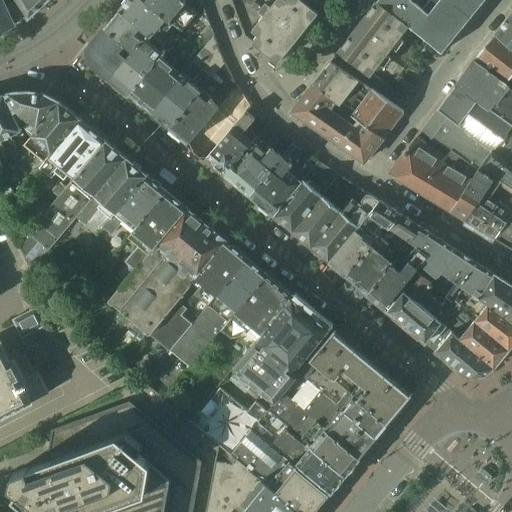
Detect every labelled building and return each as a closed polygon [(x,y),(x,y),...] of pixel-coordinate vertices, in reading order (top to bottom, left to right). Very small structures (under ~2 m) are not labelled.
[(0,0),(0,29),(16,21),(5,0),(0,0)] [(20,0),(10,0),(6,2),(16,21),(28,16),(31,14),(20,0)] [(20,0),(31,14),(45,0),(20,0)] [(145,0),(127,0),(121,8),(143,27),(153,35),(163,24),(166,26),(171,21),(145,0)] [(145,0),(171,21),(182,30),(199,11),(184,0),(145,0)] [(184,0),(199,11),(203,6),(201,0),(184,0)] [(257,36),(253,42),(278,63),(319,12),(304,0),(286,0),(285,0),(276,0),(251,31),(257,36)] [(377,0),(340,49),(339,51),(371,75),(373,72),(391,49),(410,25),(377,0)] [(377,0),(410,25),(427,39),(440,49),(443,51),(445,49),(451,41),(484,0),(377,0)] [(121,8),(107,26),(134,49),(143,38),(137,33),(143,27),(121,8)] [(475,61),(457,85),(477,99),(511,124),(511,12),(497,33),(511,45),(511,89),(511,90),(508,88),(475,61)] [(107,26),(89,49),(90,60),(92,62),(111,77),(134,49),(107,26)] [(211,28),(200,40),(205,45),(214,35),(211,28)] [(484,49),(475,61),(508,88),(511,82),(511,45),(497,33),(484,49)] [(134,49),(111,77),(130,94),(161,57),(165,52),(162,49),(146,35),(143,38),(134,49)] [(191,62),(151,111),(171,128),(213,76),(224,62),(219,49),(214,35),(202,49),(191,62)] [(401,49),(397,54),(403,59),(410,49),(405,45),(401,49)] [(410,49),(403,59),(408,63),(416,53),(414,52),(410,49)] [(339,51),(332,60),(358,78),(365,83),(371,75),(339,51)] [(161,57),(130,94),(151,111),(191,62),(180,53),(170,65),(161,57)] [(324,71),(314,83),(336,100),(339,102),(358,78),(332,60),(324,71)] [(371,75),(365,83),(371,87),(379,77),(373,72),(371,75)] [(213,76),(171,128),(189,143),(218,107),(237,85),(231,80),(227,84),(224,81),(222,83),(213,76)] [(379,77),(371,87),(377,91),(384,81),(379,77)] [(295,107),(293,111),(316,128),(330,108),(336,100),(314,83),(297,106),(295,107)] [(457,85),(437,111),(445,117),(457,125),(491,150),(511,124),(477,99),(457,85)] [(238,86),(230,95),(241,104),(246,98),(238,86)] [(348,105),(346,108),(352,113),(358,117),(383,137),(404,110),(377,91),(371,87),(355,110),(348,105)] [(11,93),(5,95),(13,117),(20,114),(29,121),(23,127),(29,139),(60,102),(56,99),(52,97),(48,95),(44,94),(40,93),(36,92),(32,91),(27,91),(23,91),(19,91),(15,92),(11,93)] [(0,96),(0,147),(6,161),(23,140),(13,117),(5,95),(0,96)] [(80,119),(60,102),(29,139),(24,145),(45,162),(80,119)] [(218,107),(189,143),(207,158),(236,122),(218,107)] [(330,108),(316,128),(327,136),(341,116),(330,108)] [(245,111),(208,156),(214,160),(213,162),(226,173),(253,141),(243,132),(254,118),(245,111)] [(437,111),(426,125),(435,131),(445,117),(437,111)] [(341,116),(327,136),(334,141),(340,144),(353,125),(341,116)] [(353,125),(340,144),(364,161),(365,162),(383,137),(358,117),(353,125)] [(426,125),(422,130),(478,169),(469,183),(453,211),(462,217),(466,220),(484,194),(496,202),(497,203),(511,212),(511,213),(498,239),(511,247),(511,165),(491,150),(457,125),(445,117),(435,131),(426,125)] [(75,178),(106,140),(80,119),(45,162),(65,179),(70,173),(75,178)] [(253,141),(226,173),(250,193),(280,159),(270,152),(282,136),(266,124),(253,141)] [(511,124),(491,150),(511,165),(511,124)] [(417,136),(387,173),(390,174),(422,193),(440,163),(445,156),(417,136)] [(58,241),(77,218),(127,158),(106,140),(75,178),(66,188),(59,197),(37,223),(58,241)] [(280,159),(250,193),(275,214),(306,176),(292,167),(305,151),(292,143),(280,159)] [(116,211),(146,174),(127,158),(77,218),(87,226),(106,203),(116,211)] [(306,176),(275,214),(292,228),(321,194),(338,173),(319,161),(306,176)] [(440,163),(422,193),(438,202),(455,174),(440,163)] [(119,228),(129,236),(167,191),(146,174),(116,211),(104,226),(114,234),(119,228)] [(455,174),(438,202),(453,211),(469,183),(455,174)] [(59,197),(66,188),(60,183),(53,191),(59,197)] [(135,270),(187,208),(167,191),(129,236),(140,246),(127,263),(135,270)] [(340,209),(311,244),(329,259),(357,225),(361,221),(379,200),(369,193),(349,216),(340,209)] [(321,194),(292,228),(294,230),(311,244),(340,209),(321,194)] [(484,194),(466,220),(479,227),(498,239),(511,213),(511,212),(497,203),(496,202),(484,194)] [(361,221),(357,225),(374,240),(379,235),(387,224),(398,211),(386,204),(379,200),(361,221)] [(226,240),(187,208),(135,270),(108,302),(148,335),(226,240)] [(398,211),(387,224),(410,240),(421,226),(398,211)] [(374,240),(346,273),(347,274),(368,291),(392,263),(410,240),(387,224),(379,235),(374,240)] [(357,225),(329,259),(346,273),(374,240),(357,225)] [(421,226),(410,240),(428,253),(419,265),(422,268),(425,264),(437,275),(442,270),(488,303),(511,319),(511,283),(506,280),(440,238),(421,226)] [(197,297),(206,304),(245,256),(226,240),(148,335),(168,351),(190,324),(180,316),(197,297)] [(392,263),(368,291),(369,292),(369,293),(385,306),(401,286),(415,269),(419,265),(428,253),(410,240),(392,263)] [(224,319),(233,309),(237,313),(268,275),(245,256),(206,304),(224,319)] [(128,264),(118,276),(125,282),(134,270),(128,264)] [(404,289),(388,308),(431,344),(447,325),(441,321),(435,315),(450,297),(432,282),(415,269),(401,286),(404,289)] [(231,338),(246,320),(261,333),(292,295),(268,275),(237,313),(222,331),(231,338)] [(310,310),(292,295),(261,333),(231,368),(273,403),(282,393),(296,376),(288,370),(289,369),(288,367),(297,357),(301,360),(328,327),(309,311),(310,310)] [(462,296),(456,302),(510,347),(511,344),(511,319),(488,303),(481,311),(470,302),(462,296)] [(454,300),(446,309),(465,325),(458,335),(494,366),(510,347),(456,302),(454,300)] [(48,325),(39,307),(12,321),(21,338),(48,325)] [(353,396),(359,400),(387,422),(407,398),(403,387),(334,329),(310,359),(335,380),(353,396)] [(452,330),(436,348),(437,349),(437,350),(444,356),(463,371),(465,372),(466,373),(468,374),(470,375),(472,375),(474,375),(476,376),(478,375),(480,375),(482,375),(484,374),(486,373),(488,372),(490,371),(491,370),(493,368),(494,366),(458,335),(452,330)] [(46,394),(37,376),(27,354),(20,357),(18,352),(9,356),(3,343),(4,343),(2,340),(0,341),(0,342),(0,418),(33,403),(32,401),(46,394)] [(310,359),(299,373),(307,380),(317,388),(320,390),(343,409),(376,436),(387,422),(359,400),(353,396),(335,380),(310,359)] [(359,456),(376,436),(343,409),(320,390),(303,410),(326,429),(359,456)] [(345,473),(359,456),(326,429),(303,410),(282,393),(273,403),(268,409),(303,439),(311,445),(345,473)] [(192,511),(201,457),(130,398),(53,428),(49,450),(48,459),(14,472),(12,484),(19,490),(15,495),(25,504),(23,511),(192,511)] [(259,478),(299,511),(313,511),(329,494),(298,468),(251,431),(232,454),(235,457),(259,478)] [(345,473),(311,445),(297,462),(331,490),(345,473)] [(299,511),(259,478),(235,457),(231,463),(214,460),(205,511),(299,511)]
